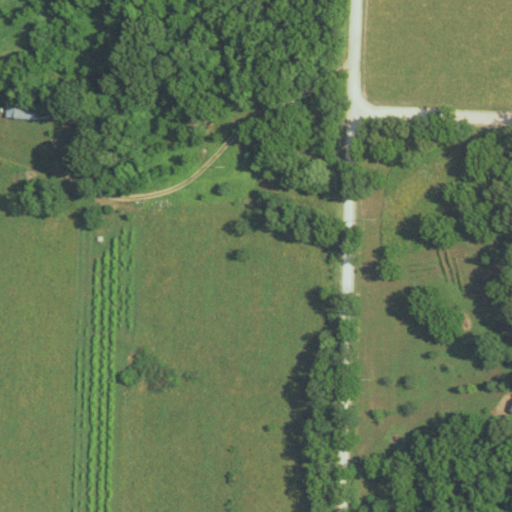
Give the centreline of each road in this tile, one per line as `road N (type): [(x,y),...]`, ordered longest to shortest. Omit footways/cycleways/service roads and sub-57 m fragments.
road 1 (residential): [(349,110),(339,511)]
road 2 (residential): [(349,110),(511,117)]
